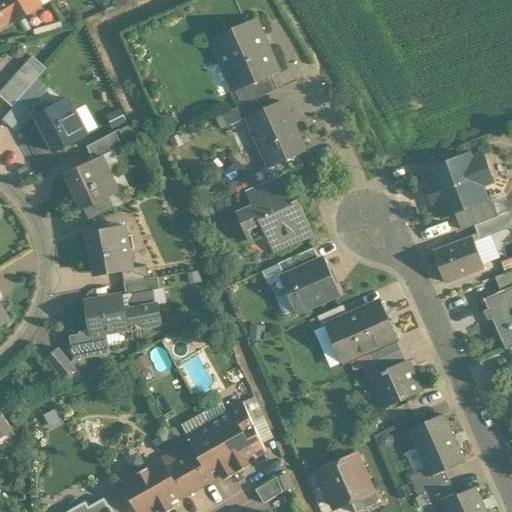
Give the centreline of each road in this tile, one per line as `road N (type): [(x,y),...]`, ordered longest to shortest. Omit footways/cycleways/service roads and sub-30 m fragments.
road 1 (residential): [(511,486),(369,210)]
road 2 (residential): [(0,359),(31,325),(46,274),(31,216),(0,184)]
